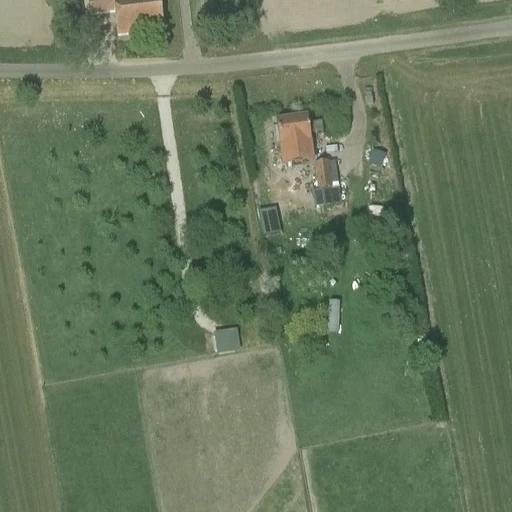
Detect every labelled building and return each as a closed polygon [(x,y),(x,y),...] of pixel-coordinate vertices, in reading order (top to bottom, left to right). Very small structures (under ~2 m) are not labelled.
[(163,29),(159,0),(91,0),(89,0),(91,17),(115,14),(118,37),(149,33),(149,31),(163,29)] [(277,122),(283,167),(313,163),(307,119),(277,122)] [(372,152),(369,162),(382,167),(385,157),(372,152)] [(339,202),(335,165),(329,166),(329,164),(313,166),(316,191),(319,191),(320,204),(339,202)] [(276,210),(258,214),(263,239),(281,235),(276,210)] [(214,332),(216,353),(239,351),(237,330),(214,332)]
